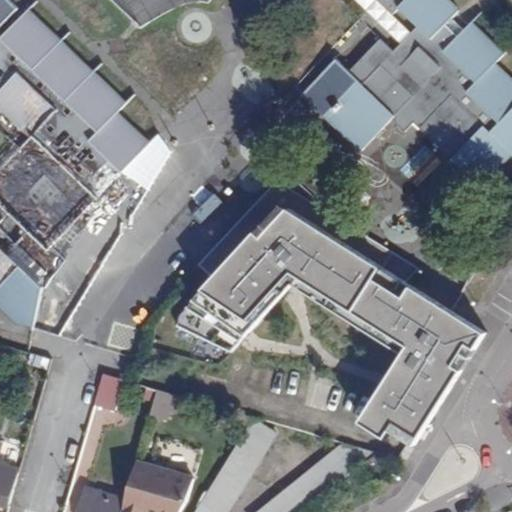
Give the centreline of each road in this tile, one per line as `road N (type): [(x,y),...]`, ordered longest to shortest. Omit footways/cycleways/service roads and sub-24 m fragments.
road 1 (unknown): [(79,366),(40,511)]
road 2 (unknown): [(256,0),(240,19),(240,79),(199,129)]
road 3 (tertiary): [(475,406),(406,499),(387,511)]
